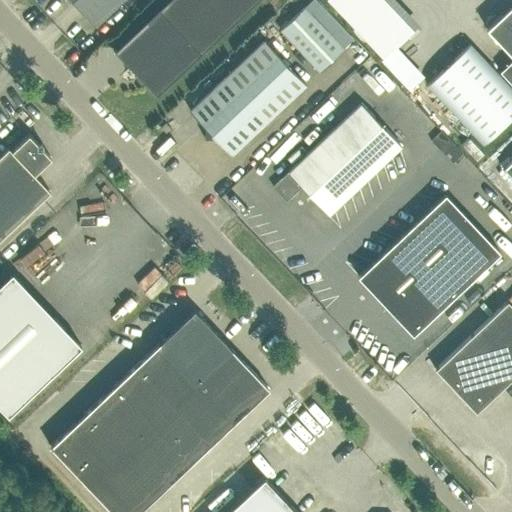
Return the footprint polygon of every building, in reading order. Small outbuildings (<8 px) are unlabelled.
[(121,0),(66,0),(69,2),(71,0),(95,26),(121,0)] [(166,0),(113,50),(156,95),(255,0),(166,0)] [(511,2),(486,28),(511,55),(511,60),(501,71),(511,82),(511,2)] [(280,29),(319,71),(343,48),(304,7),(280,29)] [(305,84),(263,40),(189,110),(202,124),(202,139),(217,140),(231,154),(305,84)] [(511,88),(470,44),(428,83),(483,142),(511,114),(511,88)] [(328,215),(402,145),(361,102),(272,186),(286,200),(300,186),(328,215)] [(8,147),(0,155),(0,238),(50,191),(33,174),(51,157),(42,148),(42,143),(37,143),(28,134),(11,150),(8,147)] [(511,159),(503,168),(511,177),(511,159)] [(412,334),(499,251),(445,193),(357,275),(412,334)] [(11,271),(0,281),(0,405),(8,414),(81,344),(11,271)] [(511,377),(511,305),(507,300),(435,368),(476,412),(511,377)] [(159,342),(196,382),(232,348),(194,309),(159,342)] [(196,382),(159,342),(137,363),(174,403),(196,382)] [(196,382),(215,401),(250,368),(232,348),(196,382)] [(174,403),(137,363),(118,381),(156,420),(174,403)] [(250,368),(215,401),(234,422),(269,388),(250,368)] [(96,401),(134,441),(156,420),(118,381),(96,401)] [(234,422),(215,401),(196,382),(174,403),(212,442),(234,422)] [(74,422),(112,462),(134,441),(96,401),(74,422)] [(174,403),(156,420),(193,460),(212,442),(174,403)] [(156,420),(134,441),(171,481),(193,460),(156,420)] [(87,485),(112,462),(74,422),(49,446),(87,485)] [(134,441),(112,462),(150,501),(171,481),(134,441)] [(138,511),(150,501),(112,462),(87,485),(112,511),(138,511)] [(225,511),(296,511),(263,477),(225,511)]
